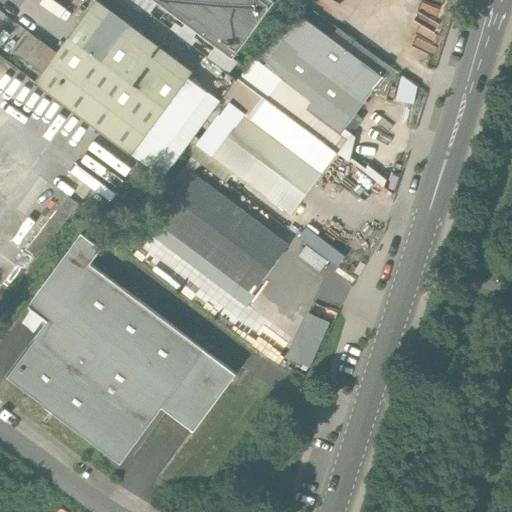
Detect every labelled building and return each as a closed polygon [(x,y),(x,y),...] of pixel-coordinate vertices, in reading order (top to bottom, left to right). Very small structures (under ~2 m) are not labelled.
[(134,0),(153,13),(162,0),(134,0)] [(248,60),(290,2),(286,0),(163,0),(191,20),(208,32),(222,42),(248,60)] [(215,83),(99,1),(60,55),(42,80),(39,85),(155,167),(215,83)] [(258,66),(244,84),(338,151),(360,119),(354,114),(389,66),(336,27),(331,34),(304,14),(263,70),(258,66)] [(198,46),(208,32),(191,20),(185,27),(178,22),(173,28),(198,46)] [(42,80),(60,55),(33,37),(29,34),(12,59),(42,80)] [(248,60),(222,42),(210,59),(235,78),(248,60)] [(398,94),(413,98),(417,80),(403,76),(398,94)] [(338,151),(244,84),(239,80),(222,104),(236,114),(207,155),(292,215),(338,151)] [(153,233),(248,300),(290,241),(195,174),(153,233)] [(28,251),(41,261),(80,207),(67,198),(28,251)] [(338,264),(345,251),(306,227),(301,236),(311,242),(309,246),(338,264)] [(46,323),(5,381),(124,465),(162,411),(196,435),(239,374),(87,267),(97,253),(75,238),(25,308),(46,323)] [(311,366),(330,318),(306,308),(287,356),(311,366)]
